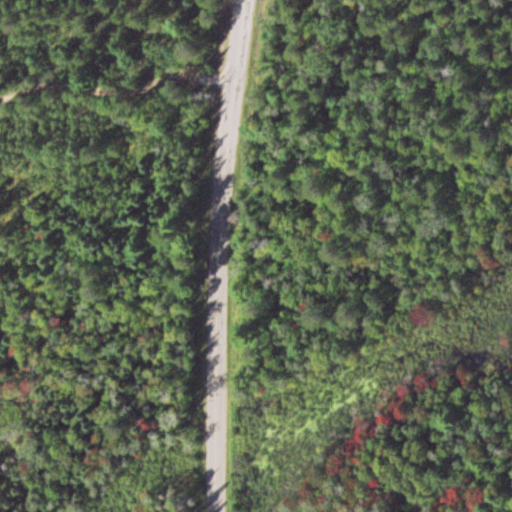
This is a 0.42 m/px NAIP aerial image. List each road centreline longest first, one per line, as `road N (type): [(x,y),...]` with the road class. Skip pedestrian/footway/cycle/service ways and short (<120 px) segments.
road 1 (tertiary): [(217,511),(224,204),(249,0)]
road 2 (track): [(239,70),(58,81),(0,106)]
